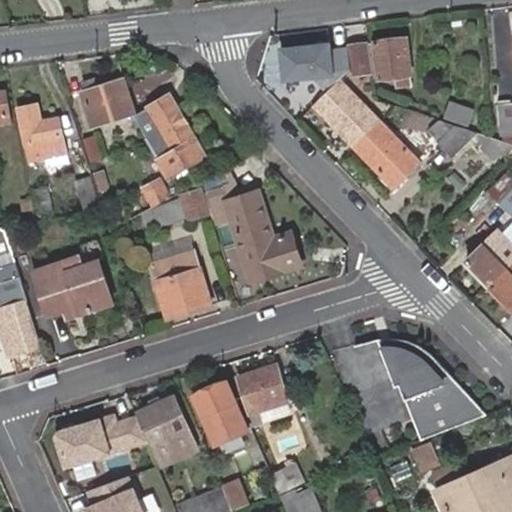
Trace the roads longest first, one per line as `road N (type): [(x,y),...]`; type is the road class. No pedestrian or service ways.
road 1 (residential): [(0,405),(415,278)]
road 2 (residential): [(415,278),(235,81),(219,38),(196,22)]
road 3 (residential): [(196,22),(0,47)]
road 4 (residential): [(379,0),(196,22)]
road 5 (residential): [(511,379),(415,278)]
